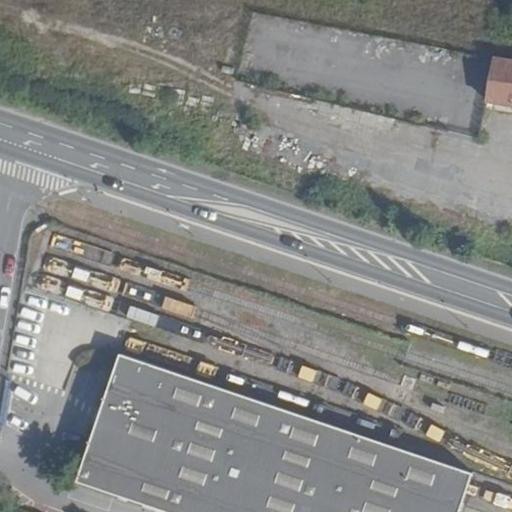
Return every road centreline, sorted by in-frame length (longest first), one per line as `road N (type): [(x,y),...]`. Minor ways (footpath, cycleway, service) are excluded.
road 1 (tertiary): [(511,305),(34,145)]
road 2 (track): [(186,0),(339,30),(381,53),(501,168)]
road 3 (track): [(233,88),(2,22),(0,10)]
road 4 (unclassified): [(0,260),(34,145)]
